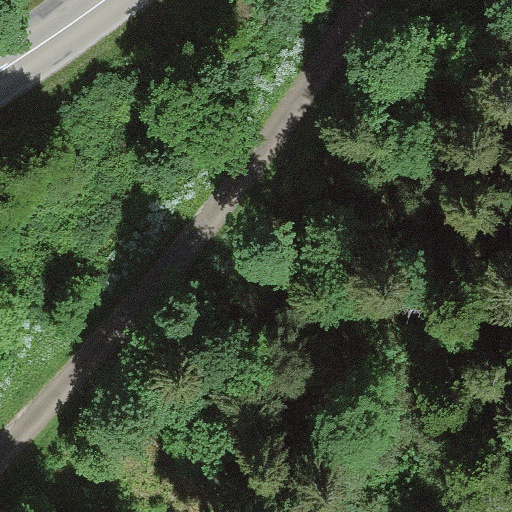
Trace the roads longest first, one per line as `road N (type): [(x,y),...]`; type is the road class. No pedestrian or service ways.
road 1 (unclassified): [(0,463),(133,331),(228,221),(396,0)]
road 2 (secondary): [(0,75),(118,0)]
